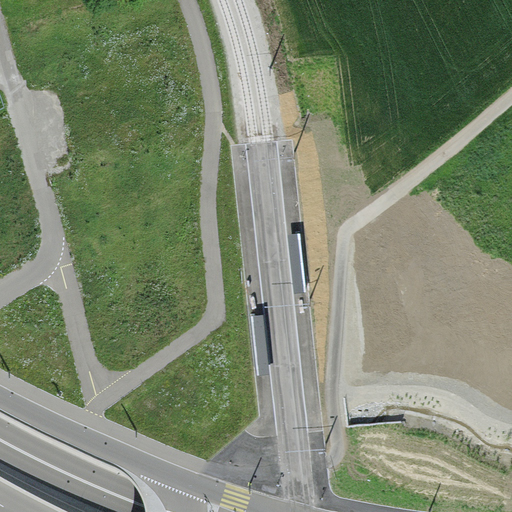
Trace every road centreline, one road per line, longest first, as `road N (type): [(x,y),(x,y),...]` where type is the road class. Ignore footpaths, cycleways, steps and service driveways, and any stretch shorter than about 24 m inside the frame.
road 1 (track): [(318,464),(335,456),(339,441),(332,397),(347,235),(511,97)]
road 2 (track): [(100,401),(0,33)]
road 3 (primary): [(183,481),(0,397)]
road 4 (primary): [(160,511),(0,439)]
